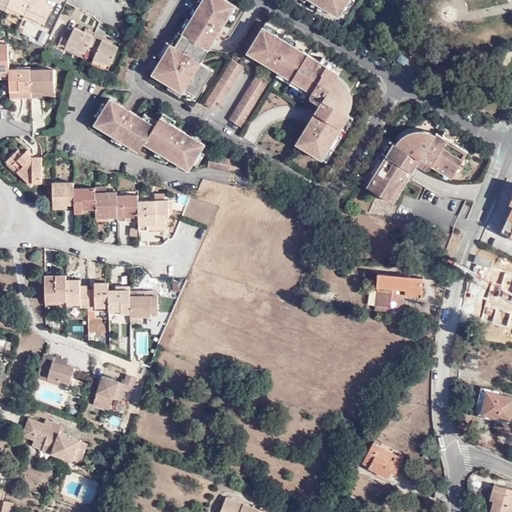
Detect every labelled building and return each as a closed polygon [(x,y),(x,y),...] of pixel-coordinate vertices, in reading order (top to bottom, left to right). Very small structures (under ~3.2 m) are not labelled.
[(10,0),(8,7),(25,16),(32,0),(10,0)] [(42,0),(32,0),(25,16),(44,25),(53,8),(46,4),(42,2),(42,0)] [(236,4),(228,0),(202,0),(202,1),(194,14),(190,20),(175,45),(171,42),(152,73),(183,92),(188,84),(200,91),(214,69),(200,61),(208,49),(213,51),(217,44),(213,42),(227,18),(236,4)] [(196,0),(190,11),(194,14),(202,1),(200,0),(196,0)] [(326,8),(313,0),(310,4),(323,12),(326,8)] [(348,0),(312,0),(313,0),(326,8),(338,16),(348,0)] [(240,7),(236,4),(227,18),(231,20),(240,7)] [(8,7),(5,11),(23,20),(25,16),(8,7)] [(23,20),(43,29),(44,25),(25,16),(23,20)] [(186,17),(171,42),(175,45),(190,20),(186,17)] [(263,26),(276,34),(279,30),(266,22),(263,26)] [(315,112),(296,144),(322,159),(337,133),(341,127),(349,114),(347,113),(347,112),(349,109),(350,107),(350,105),(351,102),(351,97),(351,95),(351,93),(350,91),(349,88),(348,86),(347,84),(345,81),(344,79),(342,77),(339,75),(338,75),(339,72),(323,62),(295,45),(282,37),(276,34),(263,26),(247,52),(278,71),(305,87),(312,91),(311,92),(310,93),(310,96),(310,97),(310,98),(311,99),(320,104),(315,112)] [(68,46),(86,54),(88,50),(94,37),(85,33),(76,28),(73,34),(66,31),(59,45),(66,48),(68,46)] [(282,37),(295,45),(297,41),(285,33),(282,37)] [(105,39),(96,34),(94,37),(88,50),(98,55),(96,59),(111,66),(120,48),(113,45),(104,41),(105,39)] [(66,50),(84,59),(86,54),(68,46),(66,48),(66,50)] [(1,83),(10,83),(10,74),(10,47),(0,47),(0,78),(1,83)] [(88,50),(86,54),(96,59),(98,55),(88,50)] [(244,66),(232,58),(204,103),(212,108),(217,101),(221,104),(244,66)] [(323,62),(339,72),(342,68),(325,58),(323,62)] [(93,64),(108,71),(111,66),(96,59),(93,64)] [(302,91),(305,87),(278,71),(276,75),(302,91)] [(269,81),(256,73),(228,119),(241,126),(269,81)] [(10,83),(11,96),(23,96),(23,101),(31,101),(32,97),(31,74),(32,74),(10,74),(10,83)] [(42,98),(54,97),(54,75),(31,74),(32,97),(41,96),(42,98)] [(160,116),(155,125),(111,97),(106,104),(98,117),(94,123),(114,135),(126,143),(139,151),(144,142),(157,150),(169,158),(189,170),(205,143),(160,116)] [(95,114),(98,117),(106,104),(102,102),(95,114)] [(144,112),(142,116),(155,125),(157,120),(144,112)] [(160,116),(173,124),(176,120),(163,112),(160,116)] [(353,116),(349,114),(341,127),(345,129),(353,116)] [(431,141),(435,133),(430,131),(427,130),(423,130),(420,130),(416,130),(412,131),(408,132),(405,134),(402,136),(399,139),(397,143),(404,147),(406,145),(407,144),(408,143),(410,142),(412,140),(415,139),(417,138),(420,138),(422,138),(425,139),(427,140),(431,141)] [(444,131),(441,135),(455,143),(457,139),(444,131)] [(367,186),(393,202),(417,163),(420,157),(432,164),(452,177),(456,170),(464,157),(468,151),(455,143),(441,135),(436,132),(435,133),(431,141),(427,140),(425,139),(422,138),(420,138),(417,138),(415,139),(412,140),(410,142),(408,143),(407,144),(406,145),(404,147),(397,143),(394,141),(386,154),(383,160),(367,186)] [(337,133),(322,159),(326,162),(341,136),(337,133)] [(124,147),(126,143),(114,135),(111,139),(124,147)] [(386,154),(394,141),(390,139),(382,152),(386,154)] [(21,169),(18,171),(31,185),(34,182),(42,183),(43,157),(35,156),(31,157),(27,152),(24,154),(20,149),(12,157),(17,162),(15,164),(21,169)] [(169,158),(157,150),(155,153),(167,161),(169,158)] [(232,157),(210,153),(207,167),(230,172),(230,169),(238,171),(241,160),(232,159),(232,157)] [(8,160),(18,171),(21,169),(15,164),(17,162),(12,157),(8,160)] [(363,183),(367,186),(383,160),(379,157),(363,183)] [(432,164),(420,157),(417,163),(424,167),(426,168),(428,168),(429,168),(430,167),(432,164)] [(464,157),(456,170),(460,173),(468,159),(464,157)] [(279,189),(284,180),(276,175),(271,184),(279,189)] [(76,206),(76,186),(76,181),(55,182),(54,203),(67,203),(67,206),(76,206)] [(97,192),(97,186),(76,186),(76,206),(76,213),(85,213),(84,209),(97,209),(97,192)] [(118,217),(118,195),(118,191),(110,192),(97,192),(97,209),(97,213),(97,216),(109,216),(118,217)] [(139,201),(139,194),(118,195),(118,217),(118,220),(126,220),(127,217),(139,216),(139,201)] [(511,199),(510,204),(511,205),(511,209),(502,232),(511,236),(511,199)] [(139,220),(139,230),(148,229),(148,225),(165,224),(165,220),(165,217),(170,217),(169,200),(167,200),(157,200),(139,201),(139,216),(139,220)] [(407,289),(422,291),(424,278),(378,273),(377,282),(407,285),(407,289)] [(67,280),(67,274),(55,274),(56,278),(45,278),(45,300),(67,300),(67,280)] [(88,307),(88,294),(88,291),(80,291),(80,286),(80,279),(67,280),(67,300),(67,303),(80,304),(80,307),(88,307)] [(108,289),(108,282),(94,282),(94,289),(94,294),(88,294),(88,307),(88,309),(95,309),(96,306),(109,306),(108,289)] [(405,289),(407,289),(407,285),(377,282),(377,286),(378,286),(377,294),(379,294),(378,305),(376,304),(375,310),(391,312),(391,307),(403,308),(405,295),(405,289)] [(130,290),(130,286),(121,286),(121,289),(117,289),(108,289),(109,306),(109,310),(121,310),(121,313),(131,313),(130,290)] [(138,290),(130,290),(131,313),(131,315),(141,315),(151,315),(151,312),(158,312),(158,295),(138,295),(138,290)] [(131,315),(131,324),(141,324),(141,315),(131,315)] [(44,354),(39,370),(49,374),(47,381),(59,385),(60,380),(70,383),(74,367),(66,364),(54,360),(55,357),(44,354)] [(143,364),(149,367),(151,361),(145,358),(143,364)] [(124,384),(118,382),(117,387),(112,385),(114,380),(103,376),(93,404),(108,410),(113,398),(121,401),(125,390),(131,392),(136,378),(127,374),(124,384)] [(477,399),(485,400),(487,390),(480,388),(477,399)] [(485,400),(482,410),(509,416),(511,404),(511,394),(487,390),(485,400)] [(68,413),(75,416),(77,410),(70,407),(68,413)] [(58,453),(66,432),(62,431),(63,427),(46,421),(31,415),(28,424),(40,429),(37,439),(34,444),(58,453)] [(46,421),(63,427),(64,423),(47,417),(46,421)] [(24,434),(37,439),(40,429),(28,424),(24,434)] [(83,439),(78,437),(66,432),(58,453),(69,457),(76,460),(81,446),(83,439)] [(375,453),(380,444),(373,441),(368,450),(375,453)] [(398,454),(380,444),(375,453),(368,450),(363,460),(369,463),(368,465),(388,476),(391,470),(394,465),(398,467),(402,460),(396,456),(398,454)] [(88,449),(81,446),(76,460),(83,462),(88,449)] [(495,493),(494,496),(489,511),(511,511),(511,510),(511,485),(494,480),(491,491),(495,493)] [(221,511),(260,511),(261,509),(228,497),(221,511)] [(0,511),(10,511),(11,500),(1,499),(0,507),(0,511)]
